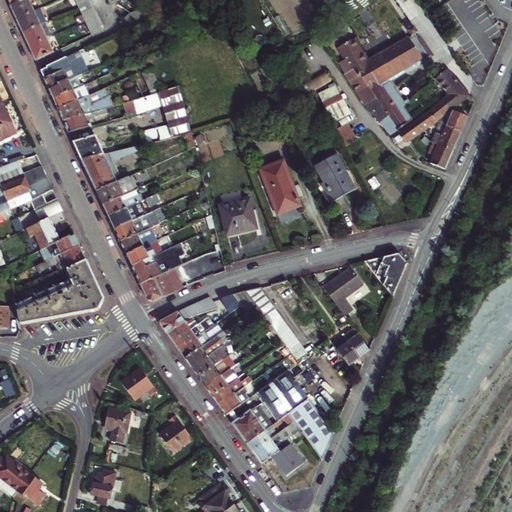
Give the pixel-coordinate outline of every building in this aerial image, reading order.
[(13,15),(16,21),(32,13),(26,0),(10,8),(13,15)] [(67,0),(73,11),(77,10),(72,0),(67,0)] [(72,0),(77,10),(91,4),(88,0),(72,0)] [(123,0),(101,0),(106,9),(123,0)] [(120,33),(190,0),(160,0),(127,16),(117,25),(120,33)] [(77,10),(81,18),(84,24),(97,18),(91,4),(77,10)] [(44,25),(37,11),(32,13),(16,21),(20,29),(22,35),(44,25)] [(81,18),(75,21),(78,26),(84,24),(81,18)] [(103,31),(97,18),(84,24),(86,27),(90,37),(103,31)] [(44,25),(22,35),(26,43),(29,49),(45,41),(51,39),(44,25)] [(82,29),(86,39),(90,37),(86,27),(82,29)] [(409,30),(412,36),(418,32),(415,27),(409,30)] [(361,49),(355,38),(339,49),(346,60),(339,64),(363,105),(376,124),(379,125),(380,126),(386,135),(393,130),(394,130),(394,131),(405,124),(410,121),(403,108),(407,105),(392,86),(432,55),(418,32),(412,36),(408,38),(370,61),(362,48),(361,49)] [(52,55),(45,41),(29,49),(32,56),(36,63),(52,55)] [(45,83),(50,93),(59,88),(58,87),(65,83),(66,85),(76,80),(68,61),(40,73),(45,83)] [(153,69),(142,74),(150,92),(161,87),(153,69)] [(442,101),(449,110),(455,105),(467,97),(462,88),(447,69),(445,70),(435,78),(448,96),(442,101)] [(304,87),(308,94),(318,90),(331,83),(326,75),(304,87)] [(52,98),(54,101),(82,88),(82,87),(79,88),(76,82),(79,81),(78,79),(76,80),(66,85),(65,83),(58,87),(59,88),(50,93),(52,98)] [(56,107),(59,111),(90,97),(85,87),(82,88),(54,101),(56,107)] [(165,105),(170,124),(142,132),(146,146),(183,136),(191,134),(179,87),(152,95),(142,98),(122,105),(126,116),(165,105)] [(90,97),(59,111),(61,118),(64,123),(99,112),(104,110),(112,108),(114,107),(110,97),(109,97),(106,90),(90,97)] [(348,104),(347,105),(339,90),(324,98),(335,119),(352,111),(348,104)] [(433,122),(449,110),(442,101),(439,103),(426,113),(433,122)] [(4,104),(0,105),(0,121),(7,137),(17,133),(15,128),(4,104)] [(67,130),(70,135),(87,129),(84,122),(106,116),(104,110),(99,112),(64,123),(67,130)] [(446,127),(461,133),(464,125),(468,117),(464,115),(453,111),(446,127)] [(428,126),(433,122),(426,113),(421,117),(428,126)] [(343,140),(355,134),(346,117),(335,123),(343,140)] [(403,144),(414,136),(417,134),(421,130),(427,126),(428,126),(421,117),(398,135),(403,144)] [(431,143),(432,144),(452,152),(456,143),(461,133),(446,127),(439,124),(431,143)] [(191,134),(183,136),(190,151),(196,148),(191,134)] [(73,142),(74,144),(97,142),(95,136),(73,142)] [(417,140),(414,136),(403,144),(408,149),(411,146),(417,140)] [(417,140),(411,146),(418,154),(424,148),(417,141),(417,140)] [(104,156),(97,142),(74,144),(79,154),(82,162),(104,156)] [(430,164),(444,170),(446,166),(448,162),(452,152),(432,144),(430,148),(430,149),(435,151),(430,164)] [(411,146),(408,149),(415,156),(418,154),(411,146)] [(137,148),(109,155),(113,164),(138,153),(137,148)] [(354,188),(336,154),(316,164),(333,199),(344,193),(354,188)] [(109,155),(104,156),(117,185),(122,183),(113,164),(109,155)] [(104,156),(82,162),(85,168),(95,189),(97,194),(117,185),(104,156)] [(304,204),(285,158),(261,168),(280,214),(292,209),(304,204)] [(0,214),(30,200),(41,195),(52,190),(46,176),(41,166),(23,174),(19,162),(0,167),(0,214)] [(117,185),(97,194),(100,200),(103,207),(136,192),(139,190),(133,178),(122,183),(117,185)] [(138,196),(136,192),(103,207),(106,212),(108,218),(143,202),(140,196),(138,196)] [(51,201),(51,203),(44,201),(41,195),(30,200),(35,209),(35,210),(37,210),(39,215),(38,216),(40,223),(63,212),(59,205),(56,199),(51,201)] [(143,202),(108,218),(112,225),(114,230),(153,213),(151,208),(163,202),(160,195),(143,202)] [(262,227),(253,198),(225,207),(233,235),(247,231),(262,227)] [(153,213),(114,230),(117,237),(121,244),(151,230),(168,221),(163,208),(153,213)] [(56,233),(61,231),(59,228),(58,225),(67,221),(63,212),(40,223),(27,229),(31,238),(35,236),(42,250),(60,242),(56,233)] [(216,214),(211,217),(215,228),(220,225),(216,214)] [(25,230),(19,217),(13,220),(18,233),(25,230)] [(151,230),(121,244),(124,251),(127,256),(157,242),(151,230)] [(77,241),(74,236),(60,242),(42,250),(40,251),(45,262),(79,246),(77,241)] [(190,240),(162,253),(132,268),(137,278),(141,286),(155,279),(175,270),(191,263),(187,253),(194,249),(190,240)] [(157,242),(127,256),(129,262),(132,268),(162,253),(157,242)] [(83,254),(79,246),(45,262),(36,266),(39,272),(57,264),(62,274),(67,271),(86,261),(83,254)] [(397,254),(364,262),(392,297),(406,265),(402,260),(397,254)] [(97,311),(102,300),(99,292),(91,272),(86,261),(67,271),(71,280),(70,281),(75,295),(81,294),(83,299),(86,299),(88,298),(91,313),(97,311)] [(362,285),(348,268),(339,275),(322,288),(343,316),(352,309),(344,299),(362,285)] [(175,270),(155,279),(141,286),(147,301),(151,301),(155,302),(179,291),(184,288),(175,270)] [(81,294),(75,295),(70,281),(48,291),(51,305),(56,305),(59,319),(88,313),(86,299),(83,299),(81,294)] [(307,355),(259,288),(245,292),(251,300),(257,308),(263,317),(285,347),(289,353),(296,363),(307,355)] [(48,291),(16,305),(22,326),(44,322),(59,319),(56,305),(51,305),(48,291)] [(252,312),(257,308),(251,300),(245,292),(239,294),(252,312)] [(239,294),(231,296),(232,297),(240,308),(246,317),(249,314),(252,312),(239,294)] [(230,315),(240,308),(232,297),(231,296),(220,299),(221,302),(230,315)] [(209,298),(159,322),(164,329),(167,334),(191,318),(194,315),(216,308),(209,298)] [(252,312),(249,314),(256,323),(263,317),(257,308),(252,312)] [(191,318),(167,334),(170,338),(173,342),(197,326),(191,318)] [(207,319),(197,326),(173,342),(176,347),(179,351),(213,327),(207,319)] [(213,327),(179,351),(182,355),(186,359),(208,344),(214,340),(216,338),(221,334),(222,333),(216,325),(213,327)] [(369,352),(353,330),(332,346),(349,369),(360,361),(360,359),(369,352)] [(221,334),(216,338),(223,347),(228,344),(221,334)] [(223,347),(216,338),(214,340),(208,344),(186,359),(189,364),(192,368),(201,361),(202,362),(207,358),(215,353),(217,352),(221,348),(223,347)] [(289,353),(285,347),(279,351),(283,357),(289,353)] [(195,373),(199,378),(214,367),(228,357),(221,348),(217,352),(215,353),(207,358),(202,362),(201,361),(192,368),(195,373)] [(203,383),(207,389),(215,383),(214,382),(221,377),(227,372),(230,370),(235,366),(228,357),(214,367),(199,378),(203,383)] [(297,364),(258,392),(279,421),(287,415),(309,400),(294,378),(303,372),(297,364)] [(140,368),(121,382),(134,399),(146,390),(150,395),(156,390),(148,379),(140,368)] [(215,383),(207,389),(209,392),(212,396),(227,386),(233,381),(237,379),(230,370),(227,372),(221,377),(214,382),(215,383)] [(215,400),(219,405),(227,399),(228,400),(234,396),(233,395),(244,387),(251,382),(247,377),(240,383),(237,379),(233,381),(227,386),(212,396),(215,400)] [(227,399),(219,405),(222,410),(226,415),(249,399),(246,394),(248,393),(244,387),(233,395),(234,396),(228,400),(227,399)] [(333,435),(334,435),(309,400),(287,415),(294,423),(303,436),(321,462),(328,447),(333,435)] [(240,434),(247,444),(271,427),(256,405),(234,421),(234,426),(240,434)] [(124,431),(127,432),(131,411),(110,407),(107,418),(105,427),(113,429),(111,440),(122,442),(124,431)] [(182,426),(174,415),(168,419),(171,424),(158,434),(172,452),(191,438),(182,426)] [(271,427),(247,444),(251,449),(253,453),(277,436),(272,430),(275,428),(273,425),(271,427)] [(286,429),(277,436),(253,453),(258,459),(263,465),(273,457),(279,453),(276,448),(281,445),(292,437),(286,429)] [(284,450),(279,453),(273,457),(280,467),(285,475),(303,462),(291,445),(284,450)] [(276,448),(279,453),(284,450),(281,445),(276,448)] [(31,469),(6,450),(3,454),(28,473),(31,469)] [(1,457),(0,456),(0,464),(23,481),(29,473),(28,473),(3,454),(1,457)] [(0,490),(10,498),(16,490),(23,481),(0,464),(0,490)] [(91,494),(110,498),(116,473),(104,470),(103,473),(98,472),(97,476),(95,476),(93,483),(91,494)] [(29,473),(23,481),(16,490),(37,505),(41,500),(45,495),(37,489),(41,483),(29,473)] [(221,486),(219,483),(209,490),(224,511),(232,505),(228,499),(229,498),(226,494),(230,492),(228,489),(224,484),(221,486)] [(198,503),(203,511),(201,511),(222,511),(224,511),(209,490),(202,495),(199,497),(202,501),(198,503)] [(181,503),(177,498),(173,501),(168,494),(163,498),(172,510),(173,510),(177,506),(181,503)] [(28,511),(30,508),(16,502),(12,511),(28,511)] [(133,511),(137,511),(145,511),(146,506),(135,503),(133,511)]
